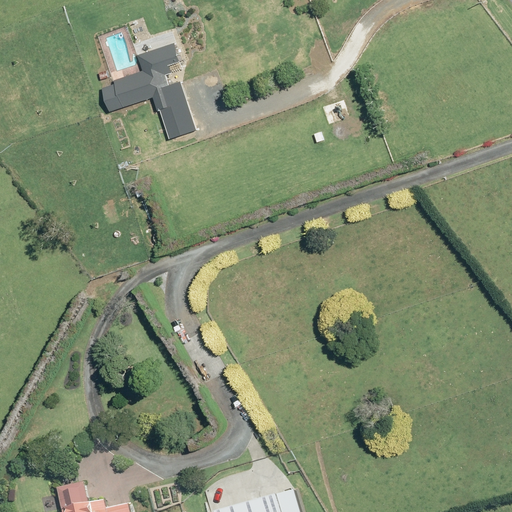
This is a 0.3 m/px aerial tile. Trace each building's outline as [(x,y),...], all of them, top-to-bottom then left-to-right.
[(104,85),(112,112),(159,98),(163,111),(170,109),(178,135),(198,128),(183,80),(172,83),(170,77),(189,71),(181,44),(141,56),(146,72),(104,85)] [(348,80),(323,87),(334,125),(358,119),(348,80)] [(324,130),(313,133),(316,144),(326,142),(324,130)] [(88,482),(64,487),(69,511),(132,511),(131,506),(109,510),(107,500),(92,503),(88,482)] [(302,511),(297,491),(223,511),(302,511)]
